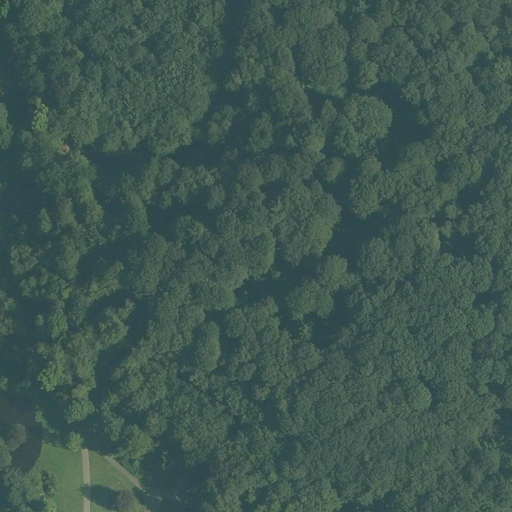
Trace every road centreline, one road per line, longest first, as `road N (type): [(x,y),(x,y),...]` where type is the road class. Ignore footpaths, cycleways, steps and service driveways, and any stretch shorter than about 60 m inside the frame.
road 1 (track): [(49,105),(80,172),(87,244),(129,353),(171,413),(216,448),(246,494),(289,511)]
road 2 (track): [(49,105),(98,111),(247,98),(367,119),(511,97)]
road 3 (track): [(186,215),(213,254),(274,294),(421,324),(511,329)]
road 4 (track): [(276,161),(320,163),(392,188),(511,185)]
road 5 (track): [(86,511),(82,436),(30,356)]
road 6 (track): [(178,420),(170,425),(54,361),(30,356)]
road 7 (track): [(30,356),(0,234)]
